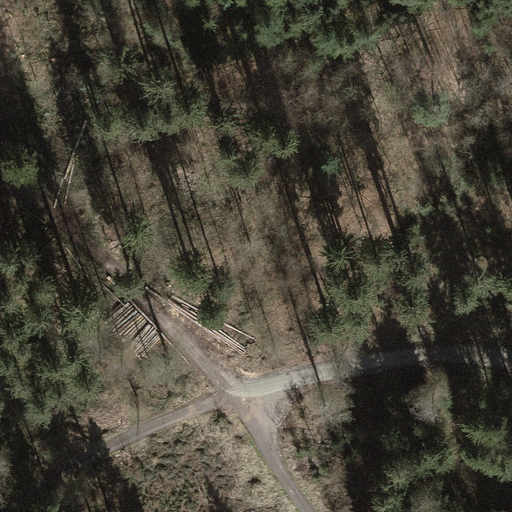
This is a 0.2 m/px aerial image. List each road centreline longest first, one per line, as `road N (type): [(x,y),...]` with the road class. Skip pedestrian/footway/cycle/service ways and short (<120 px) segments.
road 1 (track): [(0,176),(58,216),(241,393)]
road 2 (track): [(511,362),(383,356),(241,393)]
road 3 (track): [(241,393),(37,480),(0,508)]
road 4 (track): [(241,393),(307,511)]
